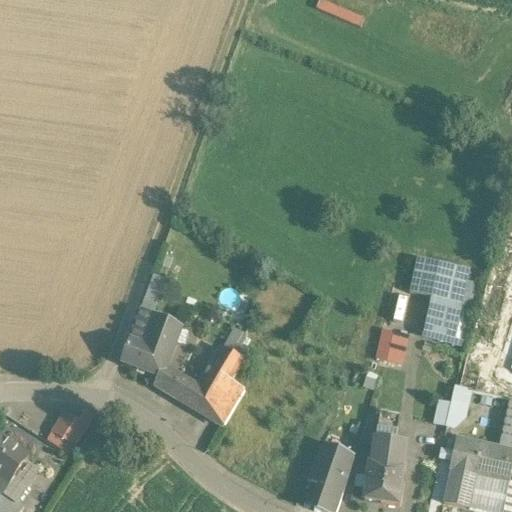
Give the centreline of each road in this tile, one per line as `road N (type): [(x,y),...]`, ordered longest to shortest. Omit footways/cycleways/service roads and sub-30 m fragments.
road 1 (track): [(247,0),(130,322),(95,392)]
road 2 (residential): [(0,393),(11,385),(95,392),(266,511)]
